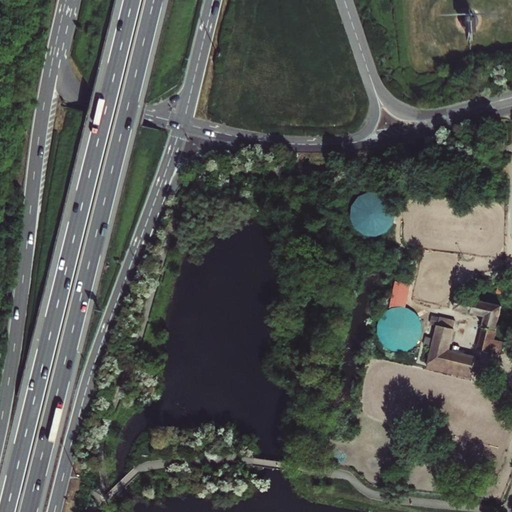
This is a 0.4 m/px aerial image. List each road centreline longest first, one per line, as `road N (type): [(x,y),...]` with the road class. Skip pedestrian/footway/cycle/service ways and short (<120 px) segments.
road 1 (trunk): [(27,511),(154,0)]
road 2 (trunk): [(131,0),(6,511)]
road 3 (secondary): [(54,511),(90,374),(183,123)]
road 4 (secondary): [(55,44),(0,428)]
road 5 (tertiary): [(309,146),(397,139),(511,109)]
road 6 (tertiary): [(511,94),(417,115),(397,109),(370,79)]
road 7 (tertiary): [(183,123),(309,146)]
road 8 (tertiary): [(55,44),(76,97),(141,114)]
